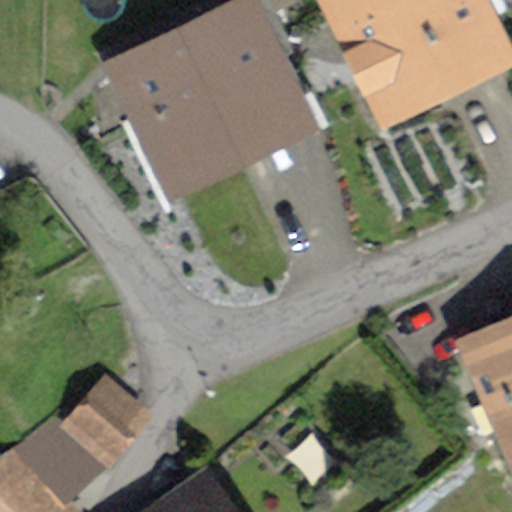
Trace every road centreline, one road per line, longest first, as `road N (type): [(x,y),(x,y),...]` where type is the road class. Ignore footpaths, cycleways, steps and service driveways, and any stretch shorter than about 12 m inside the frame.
road 1 (residential): [(202,337),(276,326),(511,226)]
road 2 (residential): [(0,117),(53,158),(155,294),(202,337)]
road 3 (residential): [(104,511),(202,337)]
